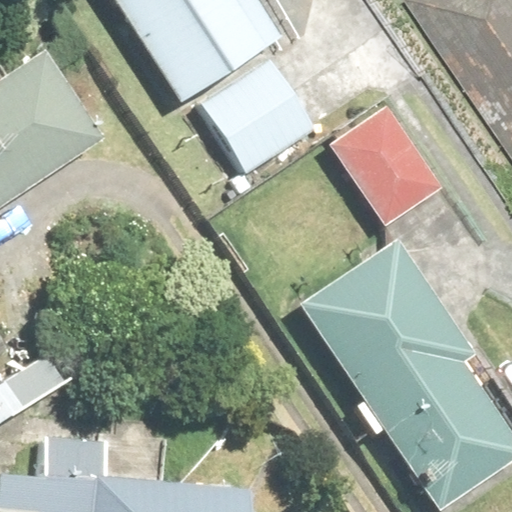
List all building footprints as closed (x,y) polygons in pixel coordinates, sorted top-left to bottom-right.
[(259,51),(274,40),(246,0),(110,0),(236,187),(315,134),(259,51)] [(511,0),(418,0),(511,136),(511,0)] [(0,213),(97,145),(31,52),(0,73),(0,213)] [(387,115),(331,150),(381,230),(437,194),(387,115)] [(511,452),(511,440),(382,249),(294,308),(429,508),(511,452)] [(0,334),(0,364),(14,357),(0,334)] [(149,449),(39,439),(35,481),(0,477),(0,511),(250,511),(251,501),(146,492),(149,449)]
